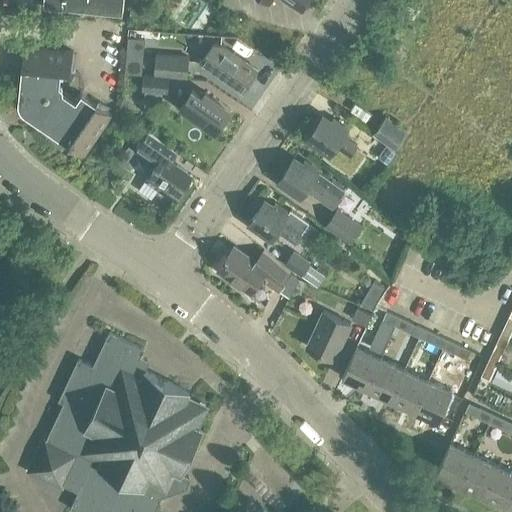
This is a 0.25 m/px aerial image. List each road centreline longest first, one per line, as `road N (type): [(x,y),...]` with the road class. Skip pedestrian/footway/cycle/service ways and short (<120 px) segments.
road 1 (unclassified): [(161,278),(354,0)]
road 2 (unclassified): [(370,474),(161,278)]
road 3 (unclassified): [(161,278),(0,160)]
